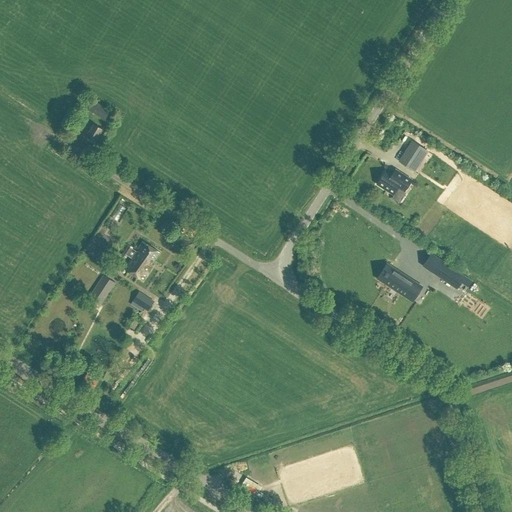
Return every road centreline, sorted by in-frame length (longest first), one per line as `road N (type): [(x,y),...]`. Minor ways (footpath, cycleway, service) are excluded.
road 1 (tertiary): [(485,511),(448,395),(417,366),(293,290),(286,273)]
road 2 (tertiary): [(286,273),(293,241),(446,0)]
road 3 (tertiary): [(249,511),(0,356)]
road 4 (residential): [(286,273),(265,270),(96,164)]
road 5 (track): [(4,511),(88,411)]
